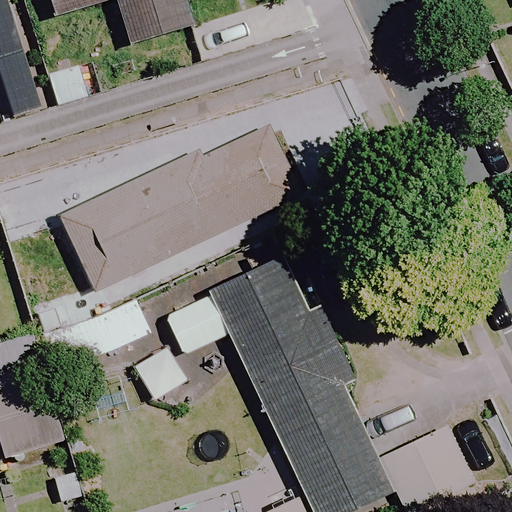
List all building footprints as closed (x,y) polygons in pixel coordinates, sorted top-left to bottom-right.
[(117,5),(130,48),(194,29),(185,0),(42,0),(50,25),(117,5)] [(511,0),(502,0),(505,8),(511,6),(511,0)] [(38,235),(72,297),(277,198),(245,135),(38,235)] [(180,359),(225,338),(301,500),(274,511),(352,511),(385,497),(334,389),(350,382),(317,312),(302,319),(277,264),(161,318),(180,359)] [(147,337),(132,302),(39,341),(54,376),(147,337)] [(182,386),(163,350),(129,368),(148,404),(182,386)] [(50,449),(30,374),(0,381),(0,462),(50,449)] [(414,511),(472,485),(446,428),(376,461),(399,511),(414,511)]
